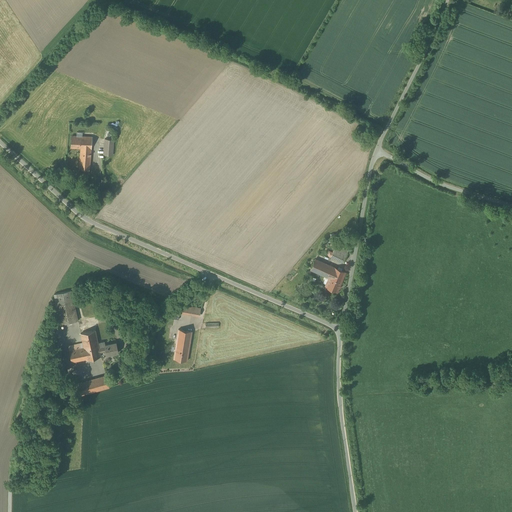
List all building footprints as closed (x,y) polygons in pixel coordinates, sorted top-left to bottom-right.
[(80,137),(71,136),(71,147),(80,148),(81,136),(80,137)] [(92,137),(81,136),(80,148),(81,148),(80,160),(90,161),(91,149),(92,137)] [(114,140),(105,139),(104,155),(113,155),(114,140)] [(90,161),(80,160),(79,168),(79,169),(89,169),(90,169),(90,161)] [(348,253),(335,247),(331,256),(343,262),(348,253)] [(319,261),(315,259),(310,270),(315,271),(319,261)] [(319,261),(315,271),(318,273),(323,262),(319,261)] [(345,272),(323,262),(318,273),(329,278),(331,275),(338,279),(340,276),(343,277),(345,272)] [(338,279),(331,275),(329,278),(325,287),(337,292),(343,277),(340,276),(338,279)] [(71,290),(54,294),(56,303),(73,299),(71,290)] [(73,299),(56,303),(61,324),(78,321),(73,299)] [(191,307),(181,306),(180,313),(190,315),(191,307)] [(201,309),(191,307),(190,315),(199,316),(201,309)] [(192,331),(178,329),(176,343),(190,345),(192,331)] [(95,330),(81,333),(84,347),(80,347),(80,344),(68,346),(72,362),(86,359),(101,356),(100,352),(99,348),(98,343),(95,330)] [(105,345),(105,346),(99,348),(100,352),(106,351),(107,355),(119,352),(117,342),(105,345)] [(190,345),(176,343),(174,359),(187,361),(190,345)] [(64,363),(58,364),(62,382),(67,381),(64,363)] [(106,375),(100,377),(103,389),(109,387),(106,375)] [(100,377),(77,384),(80,395),(103,389),(100,377)]
